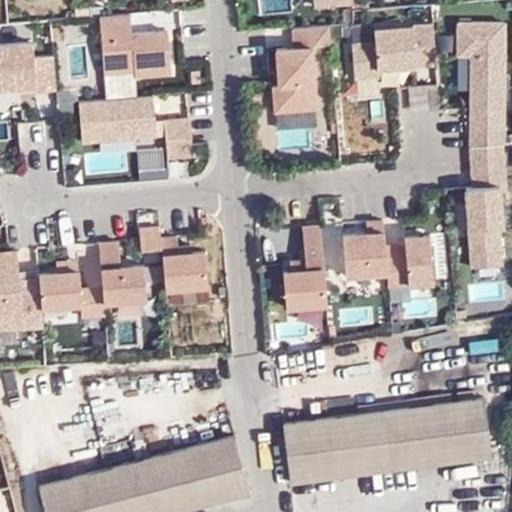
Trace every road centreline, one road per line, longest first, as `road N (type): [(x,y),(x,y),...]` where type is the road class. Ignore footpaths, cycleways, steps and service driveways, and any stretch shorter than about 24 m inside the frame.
road 1 (residential): [(277,511),(245,192)]
road 2 (residential): [(245,192),(429,174),(441,138)]
road 3 (residential): [(24,208),(245,192)]
road 4 (residential): [(245,192),(226,0)]
